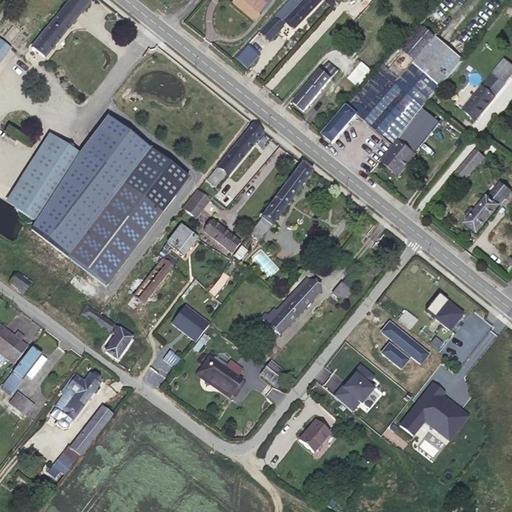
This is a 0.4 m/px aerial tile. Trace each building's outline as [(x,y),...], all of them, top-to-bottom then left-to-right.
[(94,2),(95,0),(70,0),(31,48),(45,58),(92,0),(94,2)] [(268,0),(242,0),(258,12),(268,0)] [(321,0),(292,0),(282,11),(281,10),(260,33),(270,41),(283,26),(280,24),(284,19),(294,29),(321,0)] [(379,71),(323,135),(333,144),(357,115),(366,123),(385,102),(397,112),(379,134),(392,145),(403,133),(401,131),(409,121),(411,123),(422,109),(440,87),(412,64),(440,32),(429,24),(424,29),(389,70),(384,75),(379,71)] [(385,67),(389,70),(424,29),(421,26),(385,67)] [(0,41),(0,61),(10,49),(0,41)] [(247,43),(234,57),(246,68),(259,54),(247,43)] [(511,75),(511,65),(505,60),(463,111),(475,121),(505,85),(505,84),(511,75)] [(338,71),(328,62),(321,71),(293,104),(304,113),(331,80),(331,79),(338,71)] [(385,102),(366,123),(379,134),(397,112),(385,102)] [(433,121),(422,112),(399,141),(381,162),(399,176),(416,155),(410,150),(433,121)] [(253,124),(253,125),(206,181),(217,190),(263,133),(253,124)] [(43,212),(78,155),(59,143),(17,210),(36,222),(43,212)] [(475,151),(455,175),(464,182),(484,158),(475,151)] [(101,169),(78,155),(43,212),(65,225),(101,169)] [(259,241),(312,172),(302,164),(250,234),(259,241)] [(59,250),(106,286),(161,214),(114,178),(59,250)] [(501,184),(488,199),(498,207),(511,191),(501,184)] [(209,201),(197,192),(184,209),(194,217),(202,206),(204,207),(209,201)] [(498,207),(488,199),(488,198),(476,213),(471,209),(466,215),(471,219),(466,226),(477,234),(498,207)] [(231,253),(239,243),(212,221),(204,231),(231,253)] [(167,243),(170,246),(183,257),(197,239),(181,225),(167,243)] [(162,260),(172,267),(177,261),(168,254),(169,253),(166,251),(170,246),(167,243),(158,256),(162,260)] [(247,251),(240,246),(233,256),(239,260),(247,251)] [(142,304),(172,267),(162,260),(143,284),(133,297),(142,304)] [(17,273),(9,283),(16,289),(24,279),(17,273)] [(24,279),(16,289),(23,294),(30,284),(24,279)] [(195,280),(180,298),(192,308),(206,291),(195,280)] [(273,321),(269,325),(280,335),(321,290),(310,280),(273,321)] [(130,294),(133,297),(143,284),(140,282),(130,294)] [(350,291),(341,283),(332,294),(341,302),(350,291)] [(450,331),(451,329),(457,322),(463,314),(438,295),(425,311),(450,331)] [(137,312),(142,304),(133,297),(127,304),(137,312)] [(193,341),(208,323),(184,303),(169,322),(193,341)] [(90,320),(95,313),(87,307),(82,315),(90,320)] [(416,320),(405,311),(398,321),(409,329),(416,320)] [(117,328),(95,313),(90,320),(107,332),(110,329),(114,331),(117,328)] [(261,319),(269,325),(273,321),(265,314),(261,319)] [(457,322),(451,329),(453,331),(459,323),(457,322)] [(0,354),(13,365),(27,347),(21,342),(24,337),(17,331),(13,336),(0,325),(0,354)] [(132,338),(117,328),(114,331),(112,334),(116,336),(105,352),(117,360),(132,338)] [(26,375),(41,355),(32,349),(3,386),(12,393),(21,381),(22,381),(26,375)] [(180,360),(169,352),(162,360),(173,368),(180,360)] [(47,360),(41,355),(26,375),(31,379),(47,360)] [(242,380),(209,357),(198,373),(231,396),(242,380)] [(266,368),(278,378),(283,371),(271,362),(266,368)] [(341,388),(334,397),(352,412),(359,404),(361,405),(374,390),(368,385),(374,378),(361,366),(354,374),(355,375),(347,384),(343,389),(341,388)] [(273,384),(278,378),(266,368),(261,374),(273,384)] [(98,386),(101,381),(90,373),(84,382),(76,377),(69,388),(55,408),(73,421),(94,392),(96,393),(100,388),(98,386)] [(433,385),(400,426),(413,436),(419,429),(417,427),(422,421),(439,434),(449,442),(457,432),(468,418),(446,400),(444,403),(440,400),(444,394),(433,385)] [(26,417),(34,406),(17,393),(9,403),(26,417)] [(70,449),(80,456),(113,415),(103,407),(70,449)] [(330,433),(315,421),(298,441),(313,453),(330,433)] [(296,477),(286,470),(281,477),(292,484),(296,477)] [(511,511),(511,509),(472,481),(449,511),(468,511),(472,508),(477,511),(511,511)]
